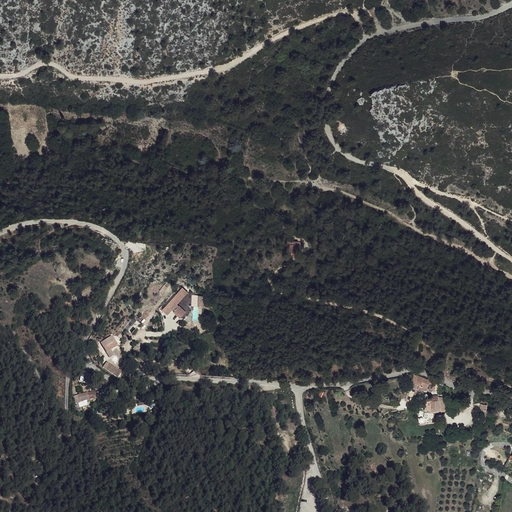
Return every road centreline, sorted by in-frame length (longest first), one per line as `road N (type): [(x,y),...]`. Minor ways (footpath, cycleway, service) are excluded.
road 1 (unclassified): [(0,233),(40,222),(92,225),(122,245),(123,269),(85,346),(94,368),(113,380),(163,376),(297,388)]
road 2 (track): [(0,75),(48,64),(73,77),(141,83),(233,65),(302,26),(347,9),(355,15)]
road 3 (track): [(355,15),(366,37),(332,76),(329,134),(351,158),(407,178)]
road 4 (unclassified): [(297,388),(415,371),(511,398)]
road 5 (track): [(366,37),(511,6)]
road 6 (track): [(407,178),(511,261)]
road 7 (residential): [(326,511),(297,388)]
